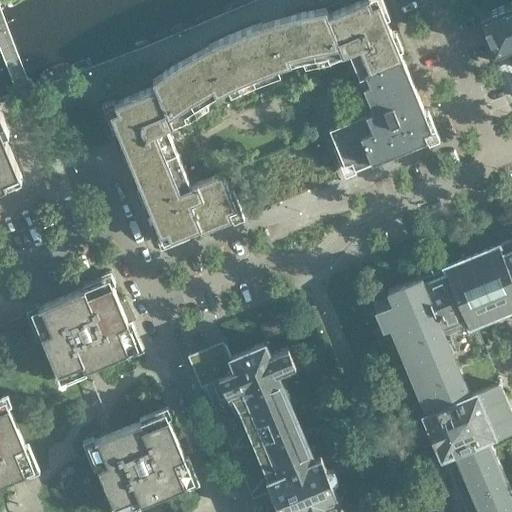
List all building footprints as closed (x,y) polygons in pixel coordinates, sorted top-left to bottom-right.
[(402,56),(392,33),(379,1),(372,4),(369,0),(360,0),(328,14),(325,7),(297,12),(315,56),(327,54),(329,59),(349,50),(358,74),(402,56)] [(511,1),(479,15),(494,49),(511,41),(511,1)] [(315,56),(297,12),(261,22),(248,27),(234,32),(252,76),(261,73),(270,69),(278,66),(287,63),(296,61),(305,59),(315,56)] [(252,76),(234,32),(221,38),(208,44),(198,50),(176,63),(194,107),(202,101),(210,96),(223,90),(231,86),(239,82),(252,76)] [(432,127),(424,110),(402,56),(358,74),(359,75),(365,73),(369,82),(363,85),(373,109),(329,127),(344,164),(351,160),(354,168),(427,138),(424,131),(432,127)] [(186,117),(184,113),(194,107),(176,63),(152,79),(155,85),(114,102),(117,109),(110,112),(121,139),(132,166),(176,149),(166,126),(186,117)] [(6,138),(3,132),(9,129),(0,108),(0,184),(6,182),(4,176),(19,170),(6,138)] [(240,215),(223,174),(222,172),(191,184),(176,149),(132,166),(147,204),(160,233),(167,231),(170,238),(199,226),(201,231),(240,215)] [(511,511),(511,489),(489,434),(511,424),(511,409),(511,408),(509,399),(505,391),(504,391),(498,378),(497,378),(474,323),(511,306),(511,237),(445,265),(445,266),(422,276),(421,275),(387,289),(392,301),(376,308),(383,325),(374,329),(401,392),(416,385),(426,408),(423,410),(428,423),(427,423),(432,435),(435,442),(436,441),(441,454),(445,453),(469,511),(511,511)] [(135,339),(128,321),(133,319),(132,317),(131,317),(127,308),(124,300),(120,301),(112,283),(105,286),(102,279),(31,308),(60,378),(98,363),(131,349),(128,342),(135,339)] [(339,498),(334,488),(332,483),(333,482),(331,476),(327,467),(326,467),(320,453),(312,456),(277,371),(295,363),(287,345),(269,353),(264,341),(231,355),(224,340),(219,342),(189,354),(199,379),(201,378),(206,376),(253,488),(268,482),(271,489),(270,489),(274,498),(277,508),(279,507),(280,511),(336,511),(331,501),(339,498)] [(35,468),(5,398),(0,400),(0,482),(6,480),(35,468)] [(192,472),(184,455),(189,453),(188,451),(187,451),(184,443),(180,433),(176,435),(168,417),(161,420),(158,412),(87,442),(97,466),(116,511),(142,501),(154,496),(187,482),(184,475),(192,472)]
